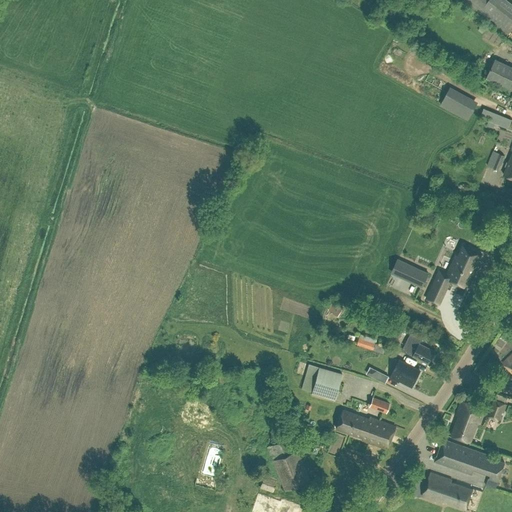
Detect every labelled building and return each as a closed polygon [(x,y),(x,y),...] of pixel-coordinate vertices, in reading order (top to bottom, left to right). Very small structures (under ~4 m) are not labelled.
[(488,0),(487,0),(465,0),(463,3),(506,37),(511,29),(511,5),(505,0),(488,0)] [(511,66),(496,59),(487,77),(511,89),(511,66)] [(478,102),(450,87),(440,105),(468,120),(478,102)] [(511,119),(511,118),(484,108),(480,117),(508,129),(511,119)] [(504,155),(493,151),(487,165),(498,169),(504,155)] [(439,270),(426,298),(439,304),(450,279),(468,288),(478,267),(476,266),(482,253),(464,245),(458,256),(456,255),(447,273),(439,270)] [(403,261),(397,274),(422,286),(428,273),(403,261)] [(422,339),(410,333),(402,350),(409,354),(410,351),(413,353),(412,355),(428,363),(429,361),(431,361),(432,358),(432,356),(434,351),(419,343),(422,339)] [(386,345),(360,337),(357,344),(383,353),(386,345)] [(511,353),(502,362),(511,371),(511,353)] [(420,370),(399,360),(390,377),(398,381),(399,379),(412,385),(420,370)] [(342,373),(309,362),(300,388),(310,392),(333,400),(342,373)] [(389,403),(372,396),(368,407),(386,413),(389,403)] [(506,403),(494,399),(488,416),(500,420),(506,403)] [(485,410),(461,400),(457,414),(458,415),(451,435),(470,442),(478,422),(480,423),(485,410)] [(323,416),(324,407),(309,405),(308,414),(323,416)] [(368,419),(342,409),(335,428),(361,437),(361,439),(386,448),(395,426),(369,416),(368,419)] [(309,480),(290,437),(267,447),(285,490),(309,480)] [(486,453),(442,438),(434,460),(472,474),(474,468),(491,474),(486,485),(495,489),(505,462),(485,455),(486,453)] [(341,456),(344,446),(333,443),(331,453),(341,456)] [(452,479),(430,472),(422,495),(444,502),(445,501),(466,507),(473,488),(451,481),(452,479)] [(275,481),(263,477),(260,487),(272,491),(275,481)]
